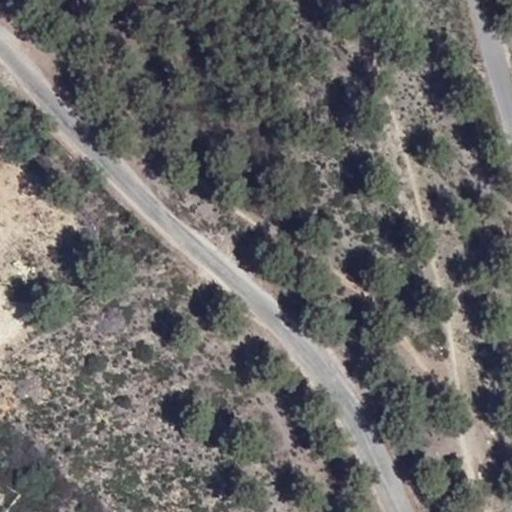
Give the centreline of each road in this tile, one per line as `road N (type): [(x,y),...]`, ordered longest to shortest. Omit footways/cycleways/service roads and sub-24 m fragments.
road 1 (unclassified): [(406,511),(278,328),(86,146),(0,38)]
road 2 (track): [(484,511),(447,331),(342,0)]
road 3 (unclassified): [(470,0),(511,116)]
